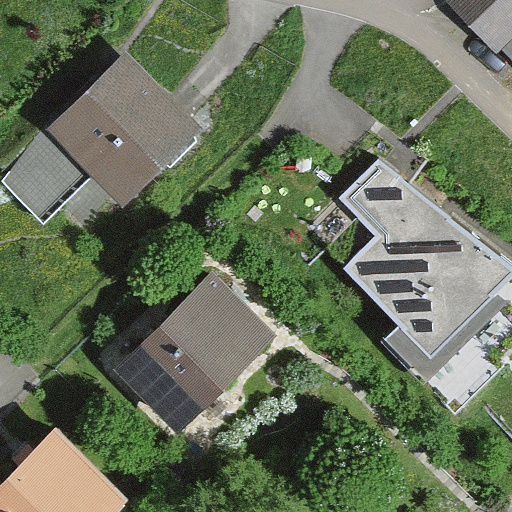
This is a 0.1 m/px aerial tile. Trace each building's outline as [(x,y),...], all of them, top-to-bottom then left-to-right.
[(511,0),(445,0),(496,53),(511,37),(511,0)] [(202,131),(124,56),(53,131),(97,173),(131,206),(202,131)] [(97,173),(53,131),(4,182),(48,224),(97,173)] [(378,228),(346,260),(401,313),(387,327),(425,371),(511,293),(511,287),(498,275),(511,263),(511,253),(381,157),(342,190),(378,228)] [(288,341),(225,276),(129,369),(193,434),(288,341)] [(49,408),(0,458),(0,511),(92,511),(124,481),(49,408)]
